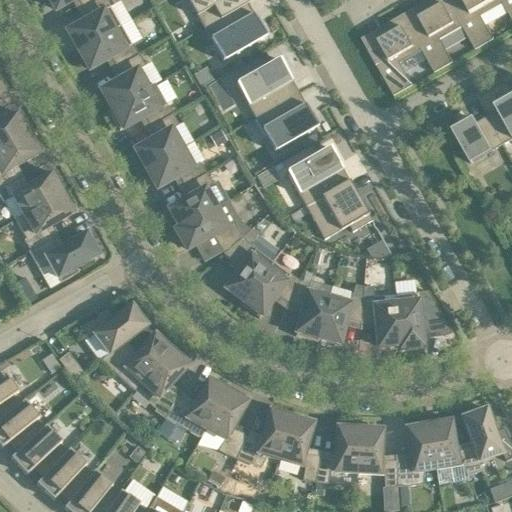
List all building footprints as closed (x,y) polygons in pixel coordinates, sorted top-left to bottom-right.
[(48,0),(55,12),(76,0),(82,10),(77,13),(100,0),(48,0)] [(78,52),(120,28),(109,9),(111,8),(105,0),(100,0),(77,13),(77,14),(83,11),(88,21),(67,33),(78,52)] [(247,5),(244,0),(186,0),(203,30),(247,5)] [(446,0),(432,0),(424,5),(429,14),(409,26),(404,16),(403,17),(436,75),(453,65),(440,41),(462,28),(475,52),(476,52),(446,0)] [(511,20),(500,0),(453,0),(449,2),(447,0),(446,0),(476,52),(494,41),(480,18),(503,5),(511,21),(511,20)] [(511,0),(500,0),(511,20),(511,0)] [(266,38),(247,5),(203,30),(222,63),(266,38)] [(366,50),(394,98),(413,88),(399,64),(421,52),(435,75),(436,75),(403,17),(383,28),(388,37),(366,50)] [(116,69),(111,72),(111,73),(138,57),(132,46),(131,47),(120,28),(78,52),(89,71),(110,59),(116,69)] [(111,73),(117,70),(122,80),(101,92),(112,110),(147,90),(136,72),(144,68),(138,57),(111,73)] [(239,60),(231,64),(234,70),(242,65),(239,60)] [(299,95),(280,62),(236,87),(255,120),(299,95)] [(212,96),(224,89),(220,81),(207,88),(212,96)] [(144,118),(150,128),(145,131),(145,132),(172,116),(166,105),(165,106),(154,87),(147,90),(112,110),(108,113),(119,133),(144,118)] [(318,128),(299,95),(255,120),(274,153),(318,128)] [(503,147),(511,141),(511,99),(495,109),(497,113),(487,119),(503,147)] [(0,150),(29,135),(17,115),(0,124),(0,150)] [(135,151),(146,170),(181,150),(170,131),(178,127),(172,116),(145,132),(150,129),(156,139),(135,151)] [(503,147),(487,119),(476,125),(474,121),(452,133),(471,166),(503,147)] [(220,132),(209,138),(217,150),(228,144),(220,132)] [(0,190),(23,178),(22,177),(16,181),(11,172),(12,171),(40,154),(29,135),(0,150),(0,190)] [(178,178),(184,188),(179,191),(206,175),(200,165),(192,169),(181,150),(146,170),(157,190),(178,178)] [(349,183),(330,150),(286,175),(305,208),(349,183)] [(23,178),(0,190),(0,201),(2,205),(13,199),(23,217),(63,195),(52,175),(23,191),(23,190),(22,191),(17,182),(23,179),(23,178)] [(184,189),(190,199),(169,211),(180,229),(215,210),(204,191),(212,186),(206,175),(179,191),(184,189)] [(368,216),(349,183),(305,208),(324,241),(349,227),(352,234),(372,223),(368,216)] [(63,195),(23,217),(14,222),(25,241),(23,242),(29,253),(28,254),(28,255),(57,238),(56,237),(50,241),(45,232),(46,232),(46,231),(74,214),(63,195)] [(215,210),(180,229),(175,231),(187,251),(212,237),(223,256),(244,241),(243,239),(242,238),(234,224),(226,229),(215,210)] [(299,212),(290,217),(293,223),(302,218),(299,212)] [(251,230),(242,238),(243,239),(244,241),(223,256),(231,263),(240,271),(226,290),(243,303),(272,265),(255,252),(256,251),(249,246),(257,236),(251,230)] [(57,238),(28,255),(38,271),(50,268),(60,285),(78,274),(77,272),(76,273),(75,270),(99,257),(86,235),(58,251),(57,250),(56,251),(51,242),(57,239),(57,238)] [(276,297),(287,306),(285,311),(285,312),(299,283),(291,277),(290,278),(272,265),(243,303),(240,307),(258,320),(276,297)] [(303,284),(310,286),(312,275),(305,274),(303,284)] [(295,338),(317,344),(319,340),(328,300),(307,295),(310,286),(299,283),(285,312),(286,312),(288,306),(303,310),(295,338)] [(353,298),(362,300),(364,289),(355,287),(353,298)] [(26,308),(36,302),(29,290),(19,295),(26,308)] [(416,296),(394,298),(395,306),(399,346),(400,351),(422,349),(421,336),(427,336),(428,340),(430,340),(430,338),(446,337),(446,338),(448,338),(452,335),(428,292),(416,293),(416,296)] [(339,345),(346,322),(360,326),(359,332),(360,332),(362,300),(353,298),(352,297),(349,306),(328,300),(319,340),(339,345)] [(384,307),(383,298),(362,300),(360,332),(361,326),(375,324),(378,348),(399,346),(395,306),(384,307)] [(94,337),(108,356),(121,348),(147,328),(131,308),(110,324),(105,315),(79,330),(86,341),(94,337)] [(113,374),(134,393),(171,352),(155,336),(133,361),(121,348),(108,356),(101,362),(111,375),(113,374)] [(164,421),(182,396),(182,395),(178,400),(167,391),(188,367),(171,352),(134,393),(155,412),(154,414),(164,421)] [(74,383),(84,375),(68,355),(58,362),(74,383)] [(60,370),(50,356),(42,362),(51,376),(60,370)] [(0,378),(0,421),(22,404),(16,396),(17,395),(4,376),(0,378)] [(176,427),(201,440),(206,432),(228,392),(208,381),(192,409),(180,401),(183,396),(182,396),(164,421),(175,429),(176,427)] [(236,461),(248,432),(247,432),(245,437),(232,432),(247,403),(228,392),(206,432),(224,442),(218,453),(224,456),(236,461)] [(15,439),(23,449),(43,430),(37,422),(38,421),(24,402),(22,404),(0,421),(0,449),(1,450),(15,439)] [(506,463),(511,460),(511,447),(504,431),(494,435),(485,411),(462,419),(473,449),(479,464),(501,456),(506,463)] [(260,444),(247,438),(249,433),(248,432),(236,461),(247,466),(260,470),(267,459),(278,462),(291,418),(269,412),(260,444)] [(315,484),(320,453),(319,453),(318,459),(304,456),(313,425),(291,418),(278,462),(304,470),(302,482),(315,484)] [(479,464),(473,449),(456,455),(450,422),(428,426),(435,471),(462,467),(466,479),(482,473),(479,464)] [(411,462),(396,463),(396,457),(395,457),(397,489),(409,488),(423,486),(423,473),(435,471),(428,426),(405,430),(411,462)] [(39,465),(47,474),(67,453),(60,446),(61,445),(45,428),(43,430),(23,449),(10,460),(26,477),(39,465)] [(334,462),(320,459),(321,453),(320,453),(315,484),(327,486),(330,474),(357,476),(359,430),(336,429),(334,462)] [(397,489),(395,457),(394,458),(395,463),(380,464),(382,431),(359,430),(357,476),(383,477),(384,490),(397,489)] [(151,444),(148,448),(155,452),(158,448),(151,444)] [(145,454),(137,448),(128,459),(136,465),(145,454)] [(65,489),(74,497),(92,475),(84,468),(86,467),(69,451),(67,453),(47,474),(36,486),(53,502),(65,489)] [(224,480),(212,472),(206,481),(218,489),(224,480)] [(92,511),(93,511),(94,511),(107,511),(118,495),(111,489),(112,488),(94,473),(92,475),(74,497),(64,510),(65,511),(92,511)] [(511,482),(489,491),(494,505),(511,498),(511,482)] [(315,486),(315,497),(324,497),(324,486),(315,486)] [(252,488),(249,501),(265,505),(268,492),(252,488)] [(144,511),(138,508),(139,506),(120,493),(118,495),(107,511),(144,511)] [(249,511),(251,507),(242,503),(237,511),(249,511)]
